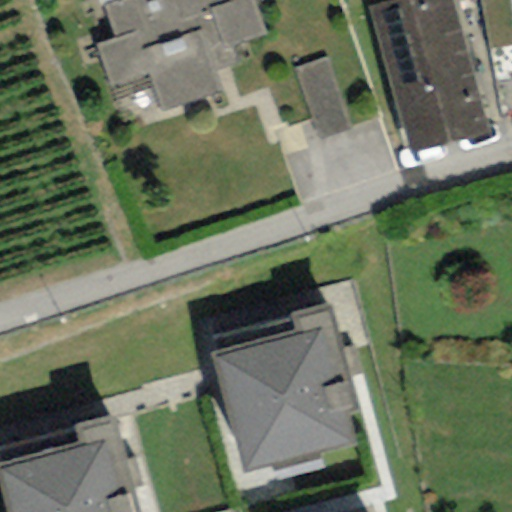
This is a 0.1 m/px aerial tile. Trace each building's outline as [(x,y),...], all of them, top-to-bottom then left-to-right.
[(123,0),(104,7),(115,39),(96,45),(110,88),(147,75),(161,115),(219,95),(212,73),(237,65),(231,47),(264,36),(252,0),(123,0)] [(398,0),(368,9),(410,154),(486,133),(448,0),(398,0)] [(327,57),(293,69),(318,142),(352,131),(327,57)] [(211,355),(243,474),(356,444),(348,416),(358,413),(329,304),(290,315),(295,333),(211,355)] [(0,464),(0,486),(6,511),(138,511),(112,416),(74,427),(79,444),(0,464)]
